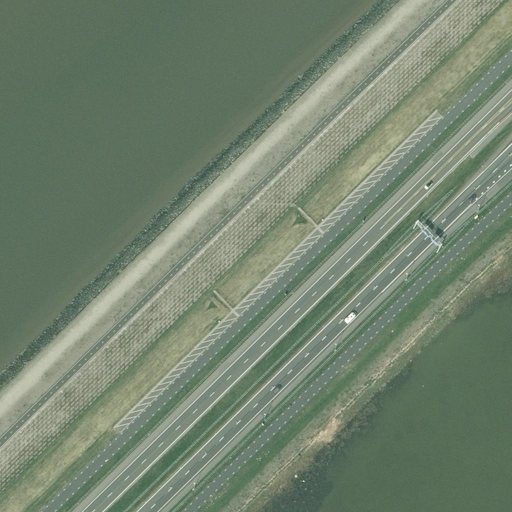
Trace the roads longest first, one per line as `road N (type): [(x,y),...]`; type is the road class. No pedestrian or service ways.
road 1 (unclassified): [(46,511),(511,55)]
road 2 (motorway): [(511,99),(92,511)]
road 3 (motorway): [(148,511),(511,153)]
road 4 (unclassified): [(187,511),(511,197)]
